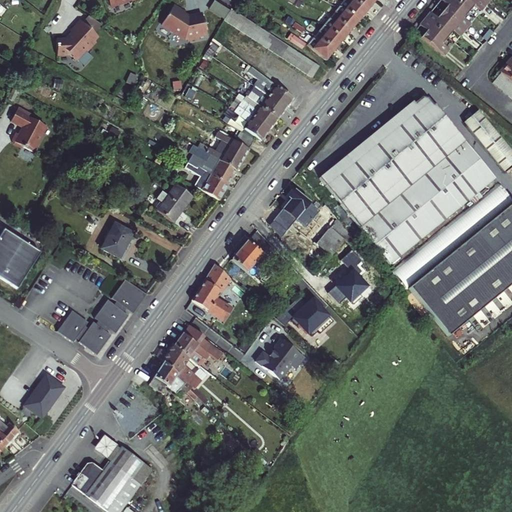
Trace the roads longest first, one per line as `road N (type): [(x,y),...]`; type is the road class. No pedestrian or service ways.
road 1 (secondary): [(110,381),(410,0)]
road 2 (residential): [(0,310),(110,381)]
road 3 (residential): [(511,28),(470,78),(511,114)]
